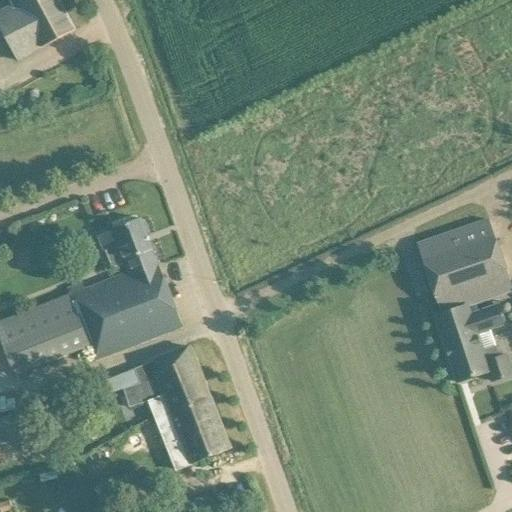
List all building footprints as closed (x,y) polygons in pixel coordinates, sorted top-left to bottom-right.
[(0,13),(0,28),(17,61),(74,31),(57,0),(15,0),(18,4),(0,13)] [(86,287),(84,281),(66,288),(68,294),(0,319),(0,344),(12,376),(88,346),(94,361),(182,327),(157,261),(156,262),(151,250),(152,250),(140,218),(96,236),(103,252),(119,246),(129,270),(86,287)] [(436,238),(417,244),(441,314),(470,305),(495,296),(511,290),(511,284),(490,220),(436,238)] [(473,312),(470,305),(441,314),(434,317),(456,382),(489,371),(492,380),(511,373),(511,367),(508,354),(499,357),(490,330),(505,325),(498,304),(473,312)] [(141,385),(124,391),(129,408),(153,400),(163,397),(168,410),(182,405),(183,407),(210,398),(190,347),(171,355),(156,361),(155,360),(135,369),(141,385)] [(166,432),(180,468),(230,449),(210,398),(183,407),(182,405),(168,410),(175,428),(166,432)] [(19,414),(0,418),(0,438),(24,433),(19,414)]
